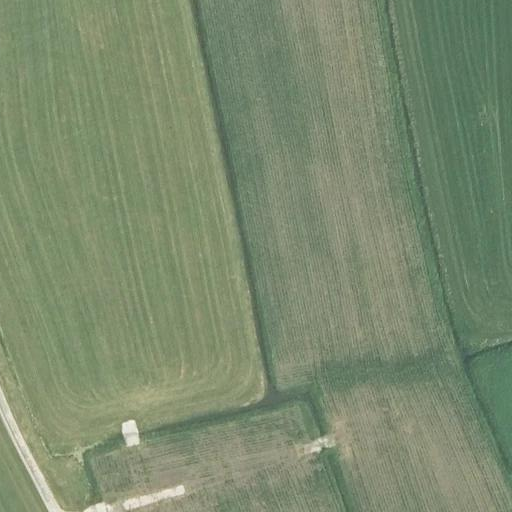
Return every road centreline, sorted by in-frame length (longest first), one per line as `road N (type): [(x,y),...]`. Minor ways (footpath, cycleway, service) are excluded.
road 1 (track): [(106,511),(350,433)]
road 2 (track): [(55,511),(0,392)]
